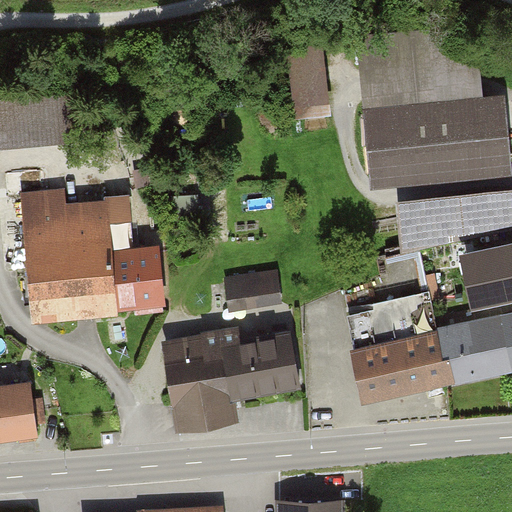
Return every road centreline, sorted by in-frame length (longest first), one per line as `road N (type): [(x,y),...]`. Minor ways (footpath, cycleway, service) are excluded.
road 1 (tertiary): [(511,437),(139,467)]
road 2 (residential): [(139,467),(115,377),(38,343),(12,318),(0,284)]
road 3 (track): [(0,20),(186,12),(239,0)]
road 4 (tertiary): [(139,467),(0,479)]
